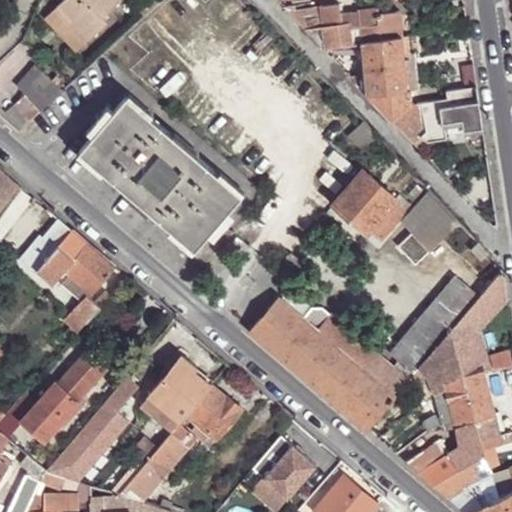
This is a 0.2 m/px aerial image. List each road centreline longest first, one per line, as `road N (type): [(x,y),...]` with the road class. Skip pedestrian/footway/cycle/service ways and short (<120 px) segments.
road 1 (unclassified): [(429,511),(0,145)]
road 2 (residential): [(511,250),(494,241),(264,0)]
road 3 (tertiary): [(486,0),(511,179)]
